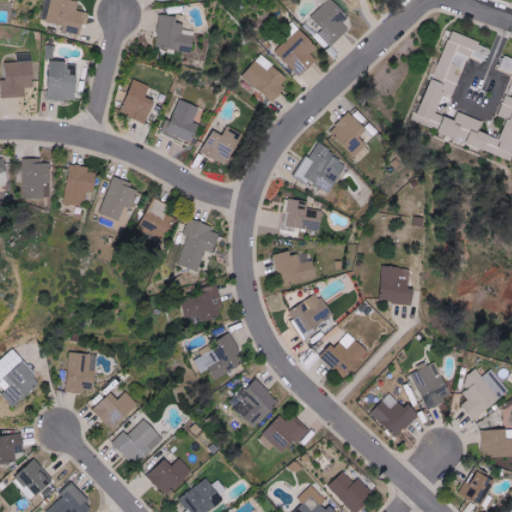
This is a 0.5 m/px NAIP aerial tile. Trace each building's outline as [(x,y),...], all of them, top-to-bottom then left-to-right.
[(64,26),(63,32),(84,36),(89,13),(77,11),(79,1),(72,0),(51,0),(47,23),(64,26)] [(328,0),(312,18),(323,29),(318,35),(332,48),(349,29),(344,24),(351,17),(332,0),(328,0)] [(193,52),(195,29),(178,27),(179,17),(160,15),(156,48),(193,52)] [(318,43),(293,28),(276,57),(305,75),(316,58),(310,55),(318,43)] [(444,94),(454,97),(468,56),(486,62),(491,46),(450,32),(434,81),(432,80),(420,116),(435,121),(444,94)] [(26,97),(26,88),(35,88),(33,53),(19,53),(20,62),(5,63),(6,80),(1,80),(2,98),(26,97)] [(511,152),(511,58),(506,56),(503,68),(511,71),(511,85),(508,97),(506,96),(499,117),(509,120),(503,139),(480,132),(484,121),(459,113),(457,120),(445,117),(440,136),(459,141),(463,129),(473,132),(469,145),(488,150),(489,145),(511,152)] [(78,101),(78,63),(50,63),(50,101),(78,101)] [(290,80),(270,64),(253,86),(273,102),(290,80)] [(146,97),(150,85),(133,80),(122,115),(148,123),(155,100),(146,97)] [(167,119),(162,132),(192,145),(200,125),(194,123),(200,107),(180,99),(172,121),(167,119)] [(330,133),(356,157),(367,145),(360,139),(369,130),(350,112),(330,133)] [(224,136),(213,130),(202,154),(228,166),(244,134),(228,126),(224,136)] [(309,184),(310,182),(332,193),(349,162),(316,144),(297,178),(309,184)] [(0,184),(9,184),(6,158),(0,158),(0,184)] [(50,160),(22,161),(23,199),(51,198),(50,160)] [(96,193),(97,173),(88,172),(89,166),(68,165),(66,205),(86,206),(87,192),(96,193)] [(139,186),(110,179),(102,215),(122,220),(124,207),(133,209),(139,186)] [(167,215),(170,206),(152,199),(139,230),(165,241),(174,218),(167,215)] [(281,230),(296,232),(296,228),(321,231),(324,211),(308,209),(309,202),(285,199),(281,230)] [(176,264),(198,272),(206,250),(213,253),(219,234),(211,231),(213,227),(191,219),(176,264)] [(277,274),(287,273),(288,286),(316,282),(312,253),(292,256),(292,253),(275,255),(277,274)] [(411,268),(383,267),(381,300),(394,300),(394,304),(415,305),(415,290),(410,289),(411,268)] [(216,284),(203,288),(205,294),(181,301),(186,320),(202,316),(203,322),(225,316),(216,284)] [(305,341),(318,333),(315,328),(335,315),(323,298),(309,307),(306,302),(288,314),(305,341)] [(323,357),(343,379),(370,354),(349,332),(323,357)] [(210,369),(217,380),(247,363),(233,337),(194,360),(202,374),(210,369)] [(14,408),(42,383),(14,349),(0,360),(0,379),(1,381),(5,378),(11,387),(2,394),(14,408)] [(98,371),(89,370),(91,355),(71,352),(66,391),(94,394),(98,371)] [(453,397),(436,361),(411,373),(428,409),(453,397)] [(491,370),(482,377),(477,370),(459,384),(471,399),(462,405),(474,420),(510,393),(491,370)] [(256,429),(280,402),(258,381),(233,408),(256,429)] [(119,400),(112,393),(94,410),(113,430),(139,406),(127,393),(119,400)] [(409,404),(405,408),(390,394),(371,414),(398,438),(420,414),(409,404)] [(271,451),(276,446),(285,455),(306,432),(285,412),(259,440),(271,451)] [(114,442),(136,466),(165,440),(146,420),(128,436),(125,432),(114,442)] [(511,429),(483,431),(483,458),(511,457),(511,429)] [(0,435),(0,442),(0,460),(24,460),(23,435),(0,435)] [(173,467),(166,459),(149,478),(169,497),(193,471),(181,459),(173,467)] [(37,461),(14,477),(30,500),(53,484),(37,461)] [(461,496),(483,506),(496,479),(473,468),(461,496)] [(329,487),(353,511),(357,511),(375,495),(359,479),(355,483),(344,472),(329,487)] [(210,511),(231,493),(218,480),(213,485),(206,477),(177,504),(184,511),(210,511)] [(63,497),(48,511),(87,511),(94,506),(70,483),(59,494),(63,497)] [(333,511),(325,502),(326,501),(313,485),(298,498),(304,505),(295,511),(333,511)]
